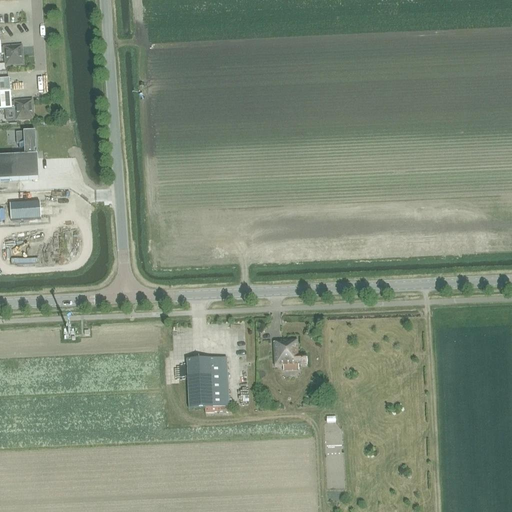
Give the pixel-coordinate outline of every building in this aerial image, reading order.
[(23,66),(22,48),(5,49),(1,49),(0,36),(0,35),(0,55),(6,55),(7,67),(23,66)] [(12,104),(11,90),(10,80),(0,80),(0,110),(16,110),(17,121),(34,120),(32,102),(16,103),(16,104),(12,104)] [(24,149),(24,157),(35,156),(35,151),(36,151),(35,132),(16,133),(16,145),(19,145),(19,150),(24,149)] [(24,157),(18,157),(19,181),(38,180),(37,156),(35,156),(24,157)] [(18,157),(0,157),(0,181),(19,181),(18,157)] [(40,202),(10,203),(11,221),(41,219),(40,202)] [(281,343),(273,343),(274,367),(307,365),(306,355),(298,355),(297,340),(280,341),(281,343)] [(213,408),(210,359),(186,361),(189,409),(213,408)] [(226,359),(210,359),(213,408),(228,407),(226,359)]
